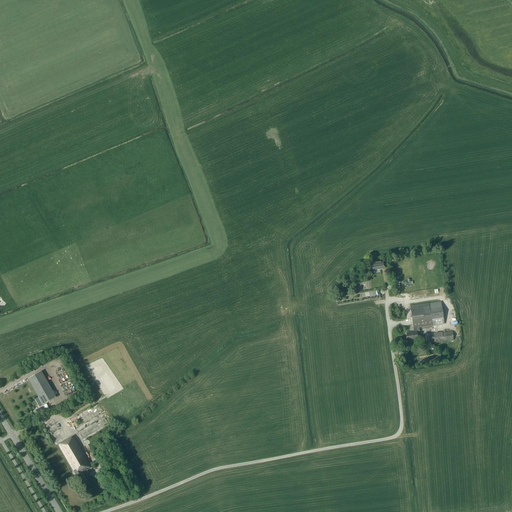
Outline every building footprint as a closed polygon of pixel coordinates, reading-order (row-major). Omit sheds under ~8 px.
[(375,269),(375,270),(385,269),(384,261),(374,262),(374,263),(370,263),(371,270),(375,269)] [(441,302),(410,306),(413,329),(414,329),(414,332),(407,333),(408,341),(411,340),(411,341),(418,340),(417,332),(420,331),(419,328),(444,324),(441,302)] [(433,342),(445,341),(453,341),(453,332),(445,333),(426,334),(426,343),(430,342),(430,345),(433,345),(433,342)] [(28,379),(43,405),(56,398),(41,371),(28,379)] [(70,420),(83,441),(110,426),(97,404),(70,420)] [(73,436),(57,445),(73,472),(74,472),(83,487),(87,484),(86,482),(88,481),(83,473),(92,467),(73,436)]
